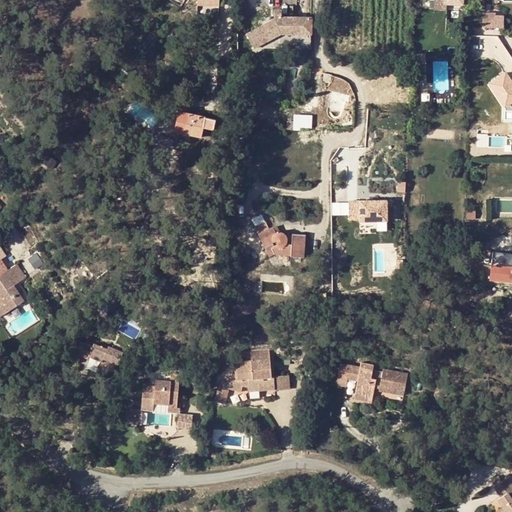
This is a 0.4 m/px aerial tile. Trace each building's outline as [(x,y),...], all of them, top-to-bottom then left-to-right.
[(431,0),(432,9),(449,9),(449,3),(449,0),(431,0)] [(483,29),(504,30),(505,17),(496,17),(496,14),(484,14),(483,29)] [(279,17),(247,33),(254,48),(281,34),(311,34),(312,17),(279,17)] [(372,73),(371,86),(384,87),(385,74),(372,73)] [(505,110),(511,110),(511,82),(505,73),(490,83),(505,105),(505,110)] [(190,94),(169,92),(168,102),(189,104),(190,94)] [(178,113),(176,135),(201,138),(202,128),(213,129),(215,117),(178,113)] [(294,114),(294,128),(313,128),(313,114),(294,114)] [(385,222),(385,201),(347,201),(347,220),(357,220),(357,222),(385,222)] [(476,210),(466,210),(466,219),(476,219),(476,210)] [(271,226),(255,233),(266,256),(274,254),(302,256),(303,236),(290,235),(289,243),(284,243),(284,233),(279,230),(273,230),(271,226)] [(18,234),(28,249),(32,246),(22,231),(18,234)] [(13,284),(25,277),(17,264),(7,269),(0,259),(7,255),(0,244),(0,299),(7,310),(17,304),(7,287),(13,284)] [(511,246),(489,245),(488,259),(511,260),(511,252),(511,246)] [(511,252),(511,260),(488,259),(488,276),(511,277),(511,276),(511,252)] [(7,287),(17,304),(23,300),(13,284),(7,287)] [(87,355),(86,358),(98,364),(96,367),(108,372),(113,362),(114,362),(119,352),(105,345),(103,348),(90,342),(87,347),(69,338),(60,358),(73,364),(77,356),(79,351),(87,355)] [(248,387),(249,392),(260,391),(259,384),(264,383),(264,387),(275,385),(274,375),(271,347),(249,350),(250,360),(233,364),(235,380),(221,381),(218,392),(219,392),(228,395),(229,396),(230,389),(241,392),(243,386),(248,387)] [(87,355),(79,351),(77,356),(85,360),(86,358),(87,355)] [(354,390),(374,394),(376,384),(380,385),(379,390),(396,393),(397,389),(407,391),(410,375),(383,370),(382,376),(372,374),(374,363),(359,360),(359,364),(339,361),(335,381),(345,383),(347,374),(356,376),(354,390)] [(264,383),(259,384),(260,391),(276,389),(291,387),(290,374),(274,375),(275,385),(264,387),(264,383)] [(141,383),(140,405),(153,405),(153,402),(167,402),(167,404),(176,404),(177,378),(153,378),(153,384),(141,383)] [(374,394),(354,390),(353,396),(373,399),(374,394)] [(228,395),(219,392),(216,402),(225,404),(228,395)] [(140,409),(128,409),(128,424),(140,424),(140,409)] [(179,411),(179,424),(191,424),(191,411),(179,411)] [(502,507),(505,511),(511,511),(511,477),(510,475),(502,480),(498,474),(491,480),(501,496),(497,499),(502,507)]
